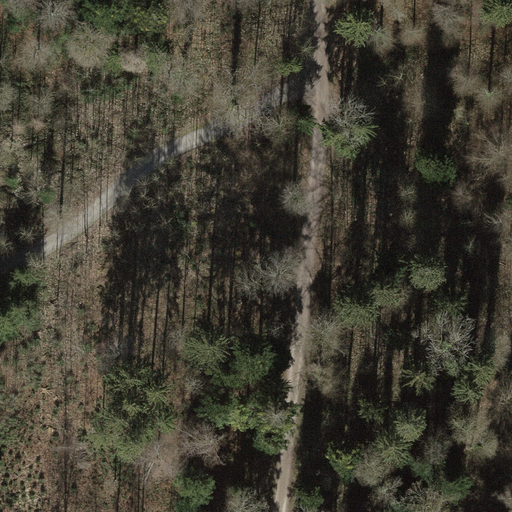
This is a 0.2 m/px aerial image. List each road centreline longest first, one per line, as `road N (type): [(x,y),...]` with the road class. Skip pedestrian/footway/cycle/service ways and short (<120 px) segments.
road 1 (track): [(273,511),(316,83),(309,0)]
road 2 (track): [(0,267),(316,83)]
